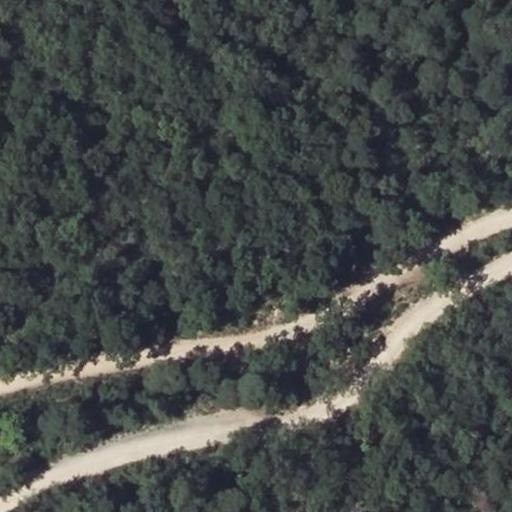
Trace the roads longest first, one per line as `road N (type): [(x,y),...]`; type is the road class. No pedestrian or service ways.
road 1 (track): [(0,503),(103,458),(321,407),(357,387),(452,293),(511,259)]
road 2 (track): [(0,391),(254,342),(511,220)]
